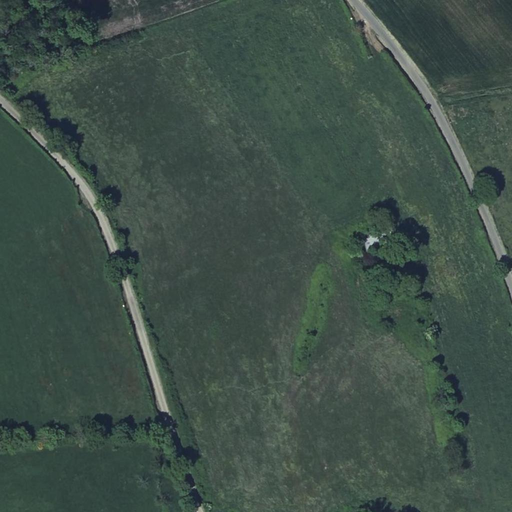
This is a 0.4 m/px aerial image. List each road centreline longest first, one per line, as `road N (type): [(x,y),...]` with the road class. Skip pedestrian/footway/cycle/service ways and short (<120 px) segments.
road 1 (unclassified): [(0,101),(100,214),(200,511)]
road 2 (unclassified): [(511,282),(436,109),(351,0)]
